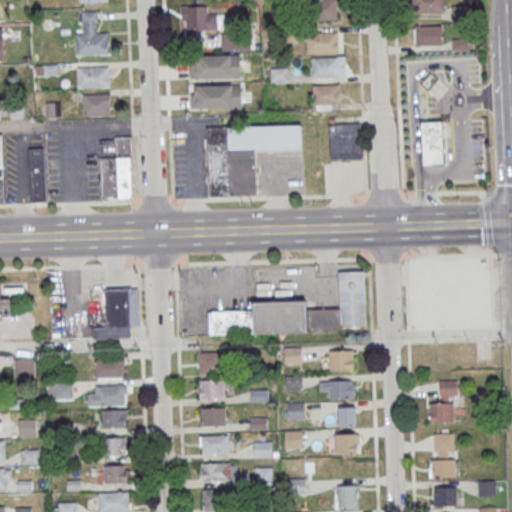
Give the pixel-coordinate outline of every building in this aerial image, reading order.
[(411,0),(443,0),(444,11),(412,12),(411,0)] [(336,1),(307,1),(307,19),(336,19),(336,1)] [(208,6),(185,6),(185,30),(225,30),(225,13),(208,13),(208,6)] [(413,26),(413,46),(443,46),(443,26),(413,26)] [(306,32),(337,31),(338,52),(306,53),(306,32)] [(75,33),(107,32),(107,53),(75,54),(75,33)] [(251,50),(251,36),(221,36),(221,50),(251,50)] [(311,56),(340,55),(340,76),(312,77),(311,56)] [(241,56),(194,56),(194,78),(241,78),(241,56)] [(77,66),(108,66),(109,87),(77,87),(77,66)] [(270,83),(288,83),(288,67),(270,67),(270,83)] [(445,86),(434,82),(430,92),(441,97),(445,86)] [(312,84),(340,84),(341,104),(312,105),(312,84)] [(242,108),(242,86),(191,86),(191,108),(242,108)] [(110,93),(82,93),(82,115),(110,115),(110,93)] [(362,123),(328,123),(329,161),(362,161),(362,123)] [(422,124),(441,123),(442,155),(440,155),(441,166),(423,166),(422,124)] [(205,127),(224,125),(228,125),(301,124),(302,150),(256,151),(258,194),(208,196),(206,141),(205,127)] [(115,136),(130,136),(132,194),(129,198),(102,200),(100,157),(116,156),(115,136)] [(28,147),(43,147),(46,201),(32,202),(31,172),(29,172),(28,147)] [(252,301),(252,310),(253,333),(365,330),(363,270),(351,270),(338,271),(339,307),(307,309),(306,300),(252,301)] [(130,337),(129,326),(139,326),(138,288),(106,289),(107,326),(92,327),(92,338),(130,337)] [(284,347),(284,363),(301,363),(301,347),(284,347)] [(353,350),(329,350),(329,370),(353,370),(353,350)] [(198,373),(222,373),(222,352),(198,352),(198,373)] [(35,378),(35,358),(14,358),(14,378),(35,378)] [(95,377),(123,377),(123,360),(95,360),(95,377)] [(302,390),(302,376),(285,376),(285,390),(302,390)] [(224,398),(224,379),(199,379),(199,398),(224,398)] [(328,398),(356,398),(356,380),(318,380),(318,391),(328,391),(328,398)] [(430,423),(457,422),(457,380),(439,381),(440,402),(430,402),(430,423)] [(87,393),(87,405),(126,405),(126,385),(93,385),(93,393),(87,393)] [(268,401),(268,390),(251,390),(251,401),(268,401)] [(304,418),(304,402),(287,402),(287,418),(304,418)] [(227,407),(200,407),(200,426),(227,426),(227,407)] [(357,407),(338,407),(338,425),(357,425),(357,407)] [(101,427),(127,427),(127,409),(101,409),(101,427)] [(18,419),(19,437),(35,436),(35,419),(18,419)] [(302,448),(302,430),(285,430),(285,448),(302,448)] [(359,454),(359,433),(334,433),(334,454),(359,454)] [(455,433),(434,433),(434,459),(429,459),(429,476),(455,476),(455,433)] [(199,435),(199,453),(230,453),(230,435),(199,435)] [(102,456),(126,456),(126,437),(102,437),(102,456)] [(271,441),(254,441),(254,457),(271,457),(271,441)] [(39,464),(38,449),(21,449),(21,464),(39,464)] [(202,462),(202,481),(235,481),(235,462),(202,462)] [(103,465),(103,484),(128,483),(128,465),(103,465)] [(272,484),(272,466),(254,466),(254,484),(272,484)] [(292,478),(292,492),(304,492),(304,478),(292,478)] [(495,480),(478,480),(478,495),(495,495),(495,480)] [(359,508),(359,484),(337,484),(337,508),(359,508)] [(433,505),(457,505),(457,486),(433,486),(433,505)] [(202,490),(202,511),(225,511),(225,490),(202,490)] [(98,493),(98,511),(129,511),(129,493),(98,493)] [(57,502),(57,511),(75,511),(76,502),(57,502)]
